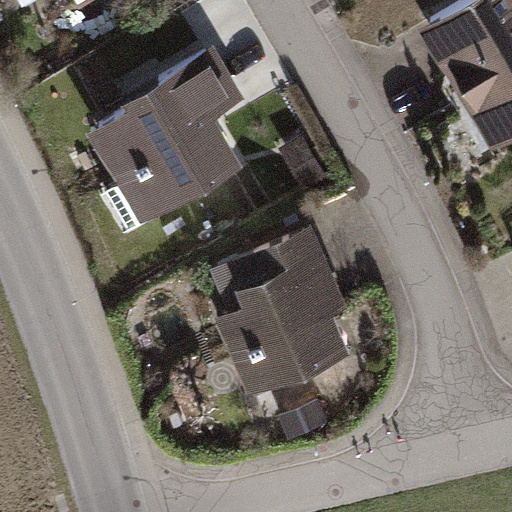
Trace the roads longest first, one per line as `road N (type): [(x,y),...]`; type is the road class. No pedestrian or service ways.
road 1 (residential): [(471,458),(447,331),(419,255),(280,0)]
road 2 (tertiary): [(0,184),(115,511)]
road 3 (residential): [(185,511),(471,458)]
